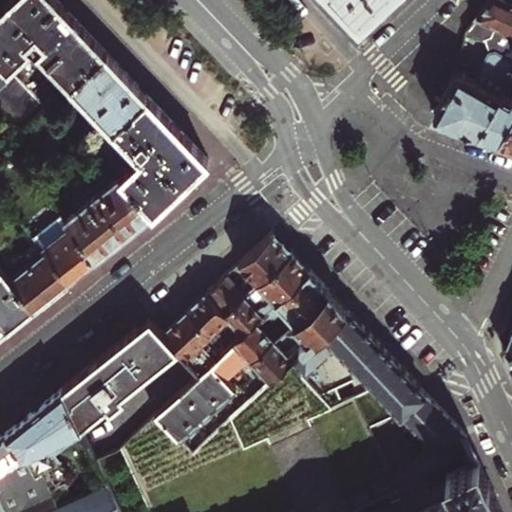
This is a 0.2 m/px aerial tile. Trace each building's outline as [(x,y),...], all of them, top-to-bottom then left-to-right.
[(40,50),(72,84),(108,51),(72,12),(60,0),(8,0),(0,8),(0,56),(10,67),(32,47),(37,53),(40,50)] [(361,23),(385,0),(338,0),(350,11),(361,23)] [(511,67),(511,1),(509,0),(489,0),(466,29),(487,37),(488,50),(472,76),(459,69),(449,86),(435,111),(436,113),(455,120),(474,127),(511,67)] [(129,73),(108,51),(72,84),(113,126),(114,127),(149,94),(129,73)] [(0,77),(10,67),(0,56),(0,77)] [(511,114),(511,67),(474,127),(490,133),(499,136),(511,114)] [(181,129),(149,94),(114,127),(140,154),(121,173),(155,209),(210,159),(181,129)] [(511,114),(499,136),(511,141),(511,114)] [(128,231),(155,209),(121,173),(67,220),(70,224),(96,256),(128,231)] [(67,220),(62,213),(35,235),(42,246),(70,224),(67,220)] [(96,256),(70,224),(42,246),(46,250),(68,278),(86,264),(96,256)] [(240,259),(259,279),(293,248),(283,238),(277,231),(273,227),(240,259)] [(243,330),(277,297),(310,266),(307,263),(303,259),(299,254),(293,248),(259,279),(226,310),(243,330)] [(68,278),(46,250),(11,277),(33,306),(48,294),(68,278)] [(33,306),(11,277),(0,263),(0,316),(8,326),(28,310),(33,306)] [(243,330),(233,339),(252,358),(273,337),(260,322),(268,315),(271,316),(274,317),(277,316),(280,314),(282,312),(282,309),(282,306),(281,303),(294,318),(329,286),(320,276),(310,266),(277,297),(256,318),(243,330)] [(243,294),(224,273),(207,290),(226,310),(243,294)] [(324,327),(347,305),(344,302),(329,286),(294,318),(273,337),(252,358),(252,359),(270,378),(301,348),(314,336),(324,327)] [(224,318),(229,314),(226,310),(207,290),(201,294),(192,304),(188,307),(210,331),(217,325),(224,318)] [(364,324),(347,305),(324,327),(314,336),(301,348),(270,378),(268,380),(274,390),(293,375),(306,374),(306,372),(336,344),(351,360),(334,374),(344,385),(361,370),(385,346),(364,324)] [(179,346),(188,356),(201,370),(212,359),(220,351),(206,335),(210,331),(188,307),(172,323),(169,326),(164,330),(179,346)] [(81,424),(107,403),(110,407),(126,395),(122,391),(166,356),(179,346),(164,330),(150,316),(145,320),(98,357),(63,385),(81,424)] [(224,318),(217,325),(223,331),(228,336),(235,329),(231,326),(224,318)] [(233,339),(243,330),(239,325),(235,329),(228,336),(224,339),(228,344),(233,339)] [(219,334),(224,339),(228,336),(223,331),(219,334)] [(252,358),(233,339),(228,344),(220,351),(212,359),(226,374),(237,364),(244,357),(249,362),(252,359),(252,358)] [(426,390),(385,346),(361,370),(401,413),(414,401),(426,390)] [(201,370),(198,372),(223,398),(230,391),(237,385),(226,374),(212,359),(201,370)] [(223,398),(198,372),(185,385),(209,411),(216,405),(223,398)] [(25,415),(7,430),(23,452),(33,447),(55,437),(58,435),(73,428),(81,424),(63,385),(36,406),(25,415)] [(185,385),(171,397),(196,424),(203,417),(209,411),(185,385)] [(457,438),(467,435),(465,430),(426,390),(401,413),(430,443),(434,444),(456,434),(457,438)] [(292,396),(294,418),(326,414),(324,393),(292,396)] [(171,397),(158,410),(182,437),(190,429),(196,424),(171,397)] [(0,465),(8,459),(23,452),(7,430),(0,434),(0,465)] [(33,447),(23,452),(32,462),(36,474),(44,471),(33,447)] [(502,511),(474,450),(465,454),(467,457),(449,465),(451,470),(447,472),(450,479),(456,493),(414,511),(502,511)] [(122,511),(108,480),(59,503),(38,511),(6,511),(0,497),(0,487),(32,462),(23,452),(8,459),(0,465),(0,511),(122,511)] [(36,474),(32,462),(0,487),(0,497),(6,511),(11,511),(54,493),(44,471),(36,474)]
